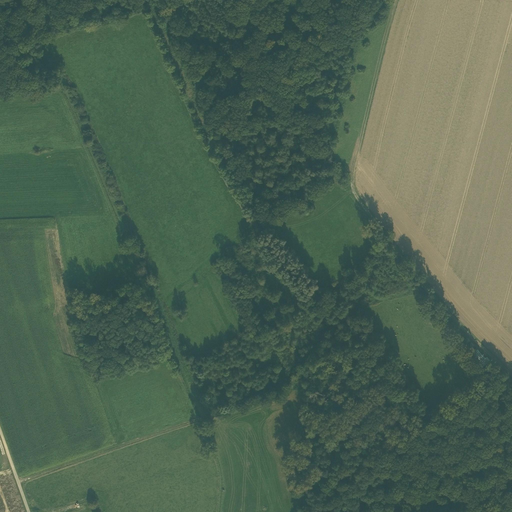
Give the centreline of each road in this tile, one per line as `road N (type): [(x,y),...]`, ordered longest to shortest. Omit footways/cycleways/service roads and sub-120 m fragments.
road 1 (track): [(511,373),(457,325),(348,190),(393,0)]
road 2 (track): [(17,480),(198,421)]
